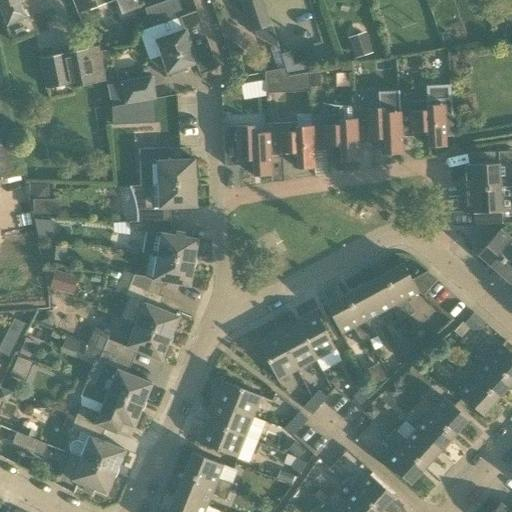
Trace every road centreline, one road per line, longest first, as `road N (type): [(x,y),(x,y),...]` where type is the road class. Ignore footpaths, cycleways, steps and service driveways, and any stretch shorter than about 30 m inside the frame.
road 1 (residential): [(442,258),(440,162),(216,201)]
road 2 (residential): [(237,314),(397,235),(442,258)]
road 3 (residential): [(133,511),(201,348),(237,314)]
